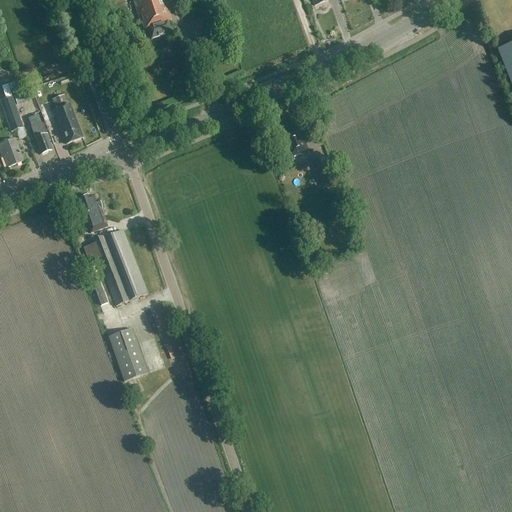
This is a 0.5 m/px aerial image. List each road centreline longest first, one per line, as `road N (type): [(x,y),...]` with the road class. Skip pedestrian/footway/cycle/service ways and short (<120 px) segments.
road 1 (tertiary): [(250,511),(122,153)]
road 2 (tertiary): [(122,153),(308,78),(452,0)]
road 3 (tertiary): [(122,153),(65,0)]
road 4 (tertiary): [(0,201),(122,153)]
